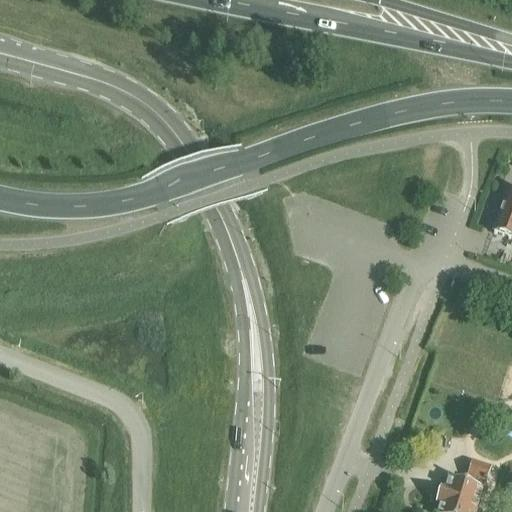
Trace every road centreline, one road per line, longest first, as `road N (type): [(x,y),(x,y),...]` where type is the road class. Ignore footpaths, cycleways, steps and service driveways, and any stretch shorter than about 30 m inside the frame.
road 1 (secondary): [(244,511),(253,375),(240,271),(177,143),(141,107),(89,80)]
road 2 (unclassified): [(420,267),(328,511)]
road 3 (primary): [(211,0),(456,37)]
road 4 (unclassified): [(141,511),(144,441),(137,420),(100,396),(0,358)]
